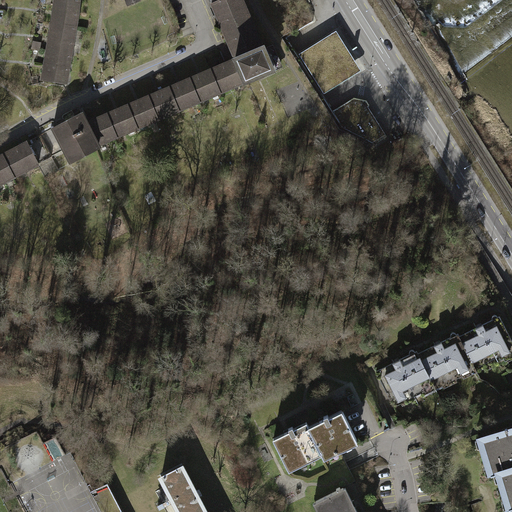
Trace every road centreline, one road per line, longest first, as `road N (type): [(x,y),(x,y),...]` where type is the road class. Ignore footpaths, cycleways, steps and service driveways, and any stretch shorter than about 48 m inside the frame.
road 1 (primary): [(511,252),(350,0)]
road 2 (residential): [(0,140),(211,45),(193,0)]
